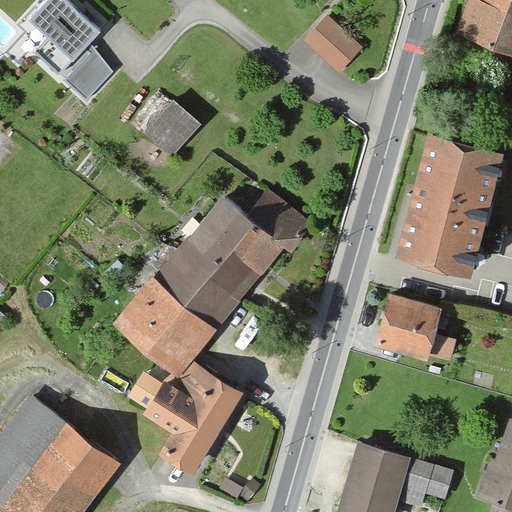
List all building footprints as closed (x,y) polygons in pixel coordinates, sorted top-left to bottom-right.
[(98,26),(69,0),(44,0),(31,14),(74,53),(98,26)] [(511,0),(469,0),(456,33),(511,55),(511,0)] [(366,47),(331,18),(310,43),(344,72),(366,47)] [(195,121),(163,95),(137,126),(168,152),(195,121)] [(484,144),(412,124),(377,255),(450,274),(484,144)] [(270,189),(242,225),(271,248),(289,262),(309,236),(309,219),(270,189)] [(242,225),(203,193),(100,323),(169,377),(271,248),(242,225)] [(424,302),(372,290),(360,344),(441,362),(447,335),(418,329),(424,302)] [(226,387),(192,367),(178,392),(143,372),(122,408),(157,428),(144,449),(178,469),(226,387)] [(0,511),(64,511),(106,458),(20,392),(0,417),(0,511)] [(511,419),(498,415),(471,494),(511,507),(511,419)] [(446,465),(344,436),(323,511),(325,511),(383,511),(387,501),(412,509),(417,491),(438,496),(446,465)]
